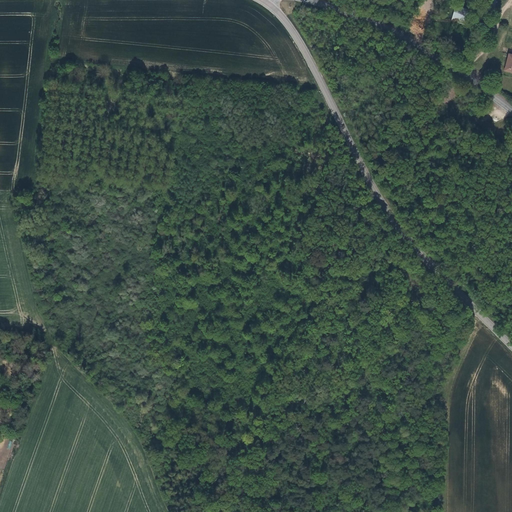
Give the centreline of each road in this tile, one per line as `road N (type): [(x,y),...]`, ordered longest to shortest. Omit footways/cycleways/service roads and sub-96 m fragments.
road 1 (tertiary): [(511,345),(391,218),(296,38),(261,0)]
road 2 (tertiary): [(511,108),(409,39),(310,0)]
